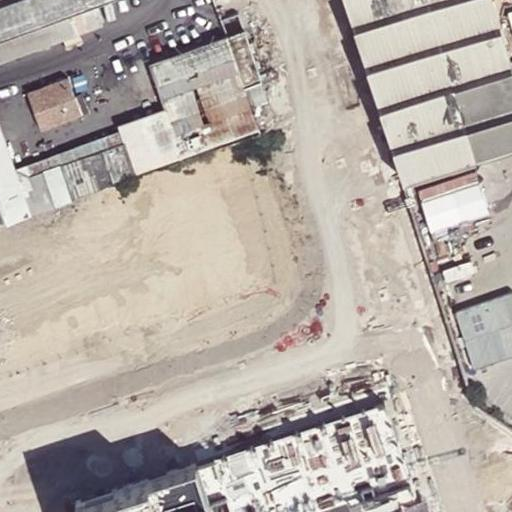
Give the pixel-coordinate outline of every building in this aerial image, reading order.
[(92,0),(0,33),(0,60),(144,7),(153,0),(92,0)] [(0,0),(0,33),(92,0),(0,0)] [(240,22),(231,0),(211,0),(224,28),(240,22)] [(346,0),(405,180),(511,149),(511,63),(511,64),(493,0),(346,0)] [(0,200),(7,218),(260,131),(225,37),(149,63),(166,106),(119,122),(125,140),(30,173),(16,166),(0,125),(0,200)] [(42,130),(83,113),(67,74),(25,91),(42,130)] [(32,318),(50,380),(67,375),(85,436),(156,415),(138,354),(132,355),(87,200),(49,211),(67,274),(34,284),(43,315),(32,318)] [(422,511),(386,399),(196,461),(206,489),(225,483),(233,511),(422,511)] [(119,485),(57,504),(60,511),(213,511),(206,489),(196,461),(172,469),(119,485)]
